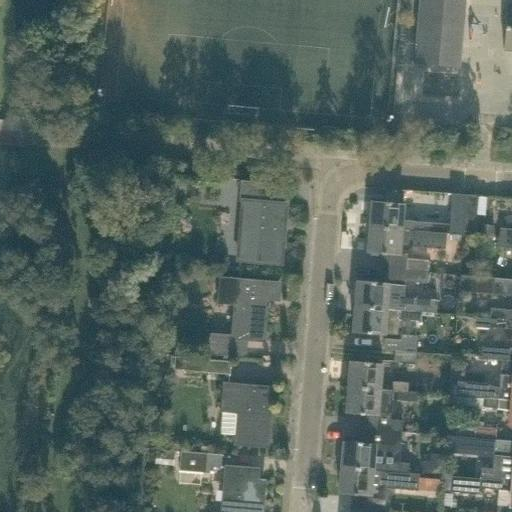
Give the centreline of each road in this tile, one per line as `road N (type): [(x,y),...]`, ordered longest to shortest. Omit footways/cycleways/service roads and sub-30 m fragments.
road 1 (residential): [(305,511),(339,167)]
road 2 (residential): [(511,183),(339,167)]
